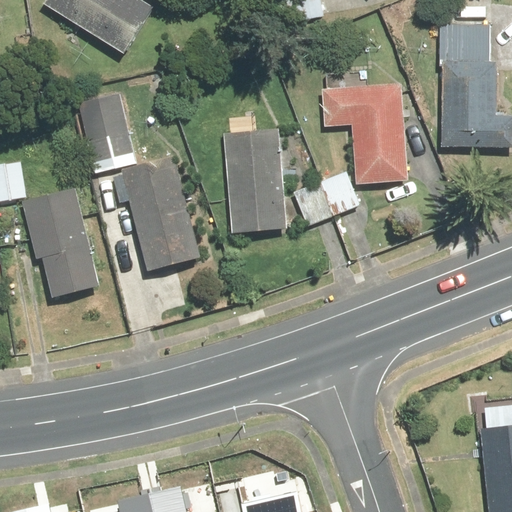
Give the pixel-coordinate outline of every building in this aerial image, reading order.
[(164,6),(153,0),(48,0),(46,4),(134,55),(164,6)] [(327,0),(278,0),(280,20),(328,18),(327,0)] [(496,19),(445,18),(442,147),(511,148),(511,107),(505,107),(506,60),(495,60),(496,19)] [(411,82),(326,84),(327,127),(361,127),(362,184),(413,183),(411,82)] [(124,89),(81,99),(98,171),(141,161),(124,89)] [(231,131),(235,233),(291,231),(288,129),(231,131)] [(0,161),(0,202),(28,199),(24,159),(0,161)] [(183,161),(116,180),(123,205),(134,202),(154,272),(210,255),(183,161)] [(351,169),(296,189),(310,225),(364,205),(351,169)] [(107,283),(81,186),(32,199),(57,296),(107,283)] [(511,511),(511,422),(484,425),(491,511),(511,511)] [(186,511),(181,486),(150,493),(153,511),(186,511)] [(243,499),(246,511),(306,511),(302,487),(243,499)] [(117,500),(119,511),(153,511),(150,493),(117,500)] [(56,511),(53,498),(12,508),(12,511),(56,511)]
